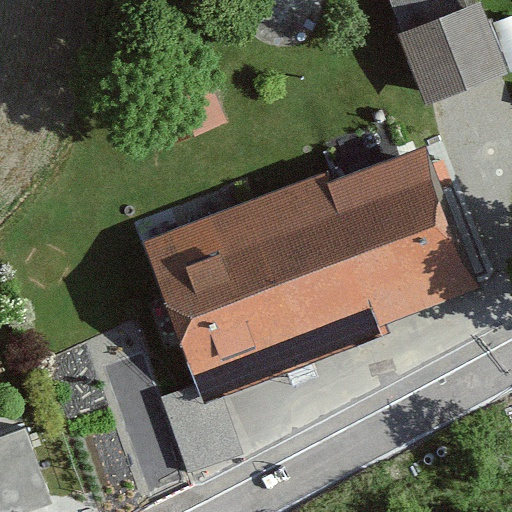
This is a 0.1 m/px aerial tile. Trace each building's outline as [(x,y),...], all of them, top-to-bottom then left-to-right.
[(391,0),(400,22),(454,0),(391,0)] [(454,0),(400,22),(398,22),(426,95),(509,63),(483,0),(454,0)] [(208,70),(144,95),(163,143),(227,118),(208,70)] [(327,164),(143,233),(198,378),(204,395),(221,388),(389,325),(385,313),(479,277),(426,136),(330,172),(327,164)] [(159,393),(188,468),(243,447),(221,388),(204,395),(198,378),(159,393)] [(154,401),(122,414),(149,482),(181,470),(154,401)] [(25,423),(0,431),(0,511),(16,511),(54,498),(25,423)]
